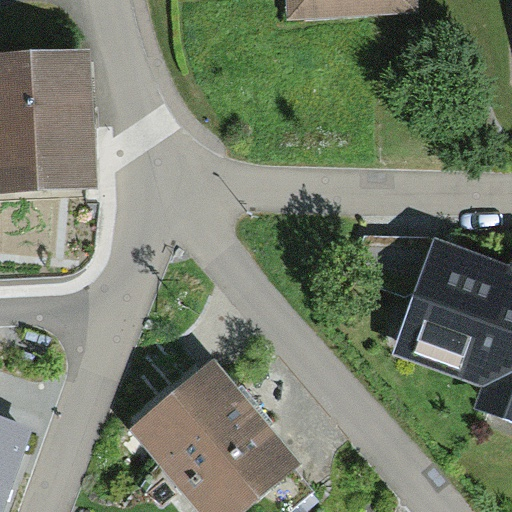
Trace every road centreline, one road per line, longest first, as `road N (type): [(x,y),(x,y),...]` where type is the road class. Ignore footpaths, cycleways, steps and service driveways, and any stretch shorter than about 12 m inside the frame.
road 1 (residential): [(173,203),(439,511)]
road 2 (residential): [(173,203),(233,185),(511,188)]
road 3 (residential): [(104,0),(173,203)]
road 4 (residential): [(107,331),(40,511)]
road 5 (residential): [(173,203),(142,238),(107,331)]
